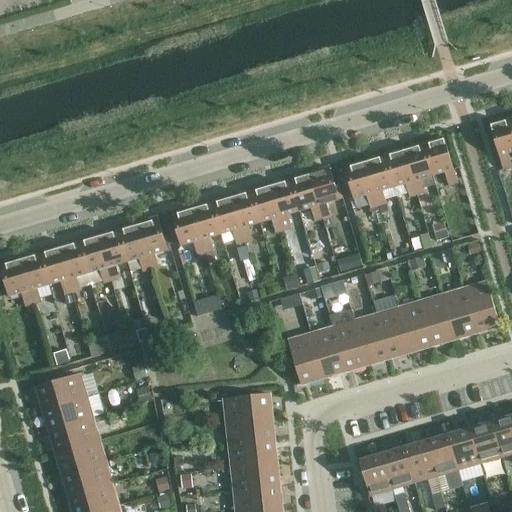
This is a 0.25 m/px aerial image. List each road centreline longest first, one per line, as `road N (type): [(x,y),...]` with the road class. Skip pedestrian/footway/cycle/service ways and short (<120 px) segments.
road 1 (residential): [(0,226),(511,74)]
road 2 (residential): [(319,511),(317,444),(336,413),(511,362)]
